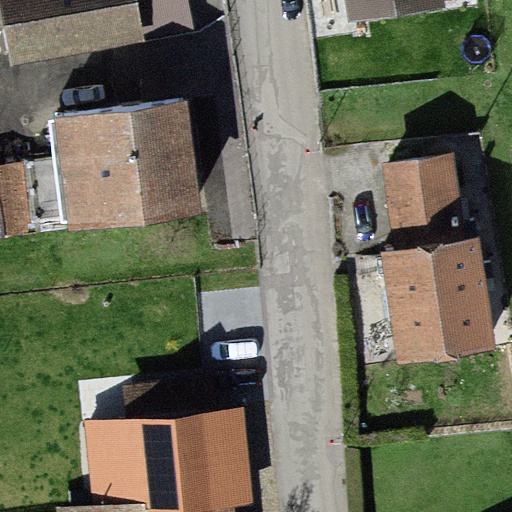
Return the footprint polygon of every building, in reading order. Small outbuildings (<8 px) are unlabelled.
[(116,0),(0,0),(0,67),(1,77),(125,58),(116,0)] [(332,0),(336,38),(454,11),(454,0),(332,0)] [(167,121),(45,133),(55,246),(178,235),(167,121)] [(370,181),(379,256),(445,249),(436,174),(370,181)] [(460,256),(368,268),(382,375),(474,363),(460,256)] [(223,511),(220,430),(80,436),(82,511),(223,511)]
